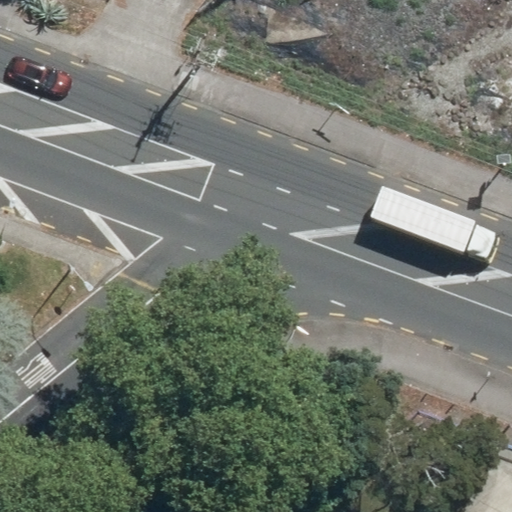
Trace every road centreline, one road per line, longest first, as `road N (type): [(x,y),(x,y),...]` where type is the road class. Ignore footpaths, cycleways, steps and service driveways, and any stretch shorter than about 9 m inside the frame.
road 1 (tertiary): [(0,440),(173,296),(218,187)]
road 2 (secondary): [(218,187),(511,294)]
road 3 (secondary): [(0,102),(218,187)]
